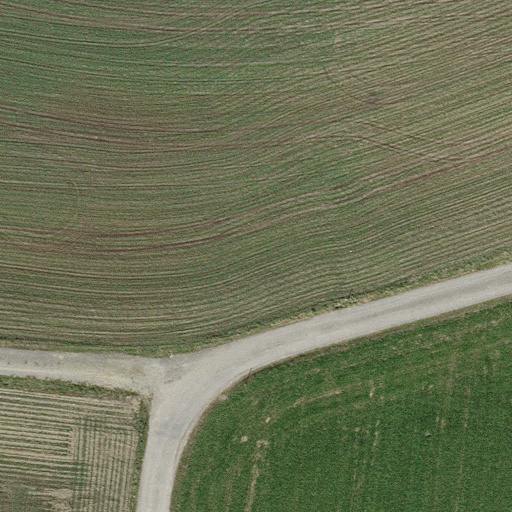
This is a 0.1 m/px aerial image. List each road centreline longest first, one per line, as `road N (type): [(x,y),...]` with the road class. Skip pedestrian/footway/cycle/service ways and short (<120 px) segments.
road 1 (track): [(159,511),(173,378),(511,281)]
road 2 (track): [(173,378),(0,359)]
